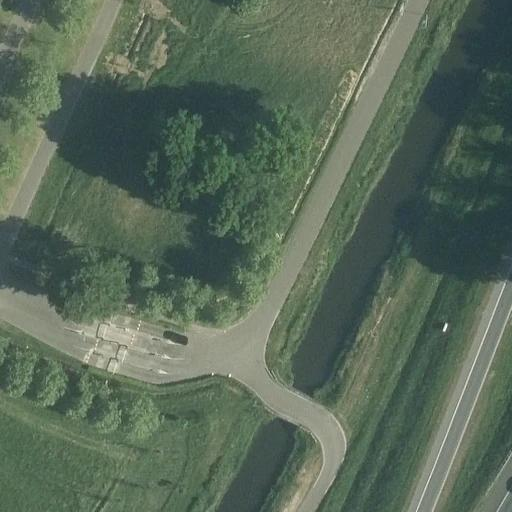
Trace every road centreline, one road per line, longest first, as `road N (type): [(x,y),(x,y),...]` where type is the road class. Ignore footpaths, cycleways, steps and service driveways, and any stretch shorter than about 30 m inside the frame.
road 1 (unclassified): [(418,0),(243,353),(184,355),(128,343)]
road 2 (motorway): [(511,287),(424,511)]
